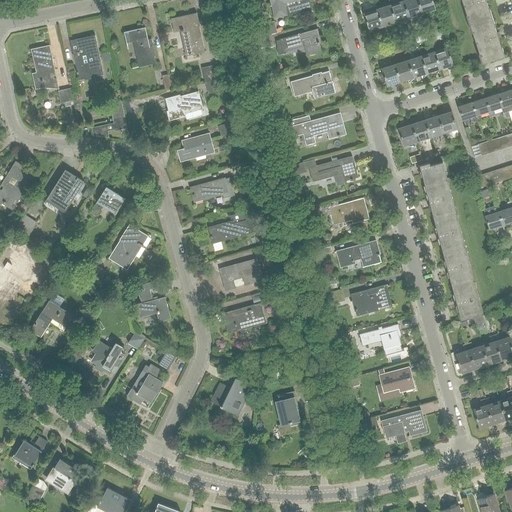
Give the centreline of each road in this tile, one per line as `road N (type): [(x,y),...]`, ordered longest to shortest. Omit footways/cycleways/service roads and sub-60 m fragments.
road 1 (residential): [(151,465),(202,351),(162,184),(134,153),(21,136),(0,65)]
road 2 (residential): [(468,462),(372,116)]
road 3 (tertiary): [(151,465),(236,492),(291,498),(379,489),(468,462)]
road 4 (tertiary): [(0,371),(151,465)]
road 5 (residential): [(372,116),(511,70)]
road 6 (residential): [(372,116),(341,0)]
